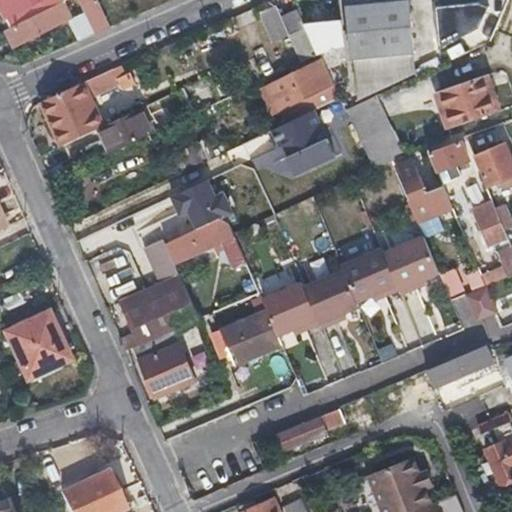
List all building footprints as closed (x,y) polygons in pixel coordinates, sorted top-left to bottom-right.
[(66,0),(0,0),(9,17),(13,26),(15,25),(61,3),(66,0)] [(78,0),(83,8),(99,1),(98,0),(78,0)] [(412,0),(410,0),(352,6),(357,58),(418,52),(412,0)] [(471,0),(427,6),(432,40),(485,32),(480,0),(471,0)] [(113,27),(111,24),(99,1),(83,8),(96,35),(113,27)] [(69,19),(61,3),(15,25),(23,42),(69,19)] [(308,27),(298,9),(281,18),(290,36),(308,27)] [(1,21),(5,30),(13,26),(9,17),(1,21)] [(266,86),(283,124),(341,96),(323,59),(266,86)] [(111,70),(92,78),(83,82),(91,97),(117,84),(111,70)] [(489,74),(435,91),(447,126),(501,108),(489,74)] [(80,84),(45,102),(64,142),(98,126),(100,125),(80,84)] [(347,109),(373,165),(393,158),(391,153),(398,150),(372,96),(347,109)] [(98,126),(110,151),(155,130),(143,105),(100,125),(98,126)] [(429,152),(443,183),(452,179),(447,168),(458,164),(469,159),(461,140),(429,152)] [(511,155),(506,141),(474,155),(487,185),(511,175),(511,155)] [(410,196),(409,197),(418,220),(453,206),(443,183),(426,190),(413,157),(397,163),(410,196)] [(447,168),(452,179),(462,175),(458,164),(447,168)] [(508,236),(494,201),(474,210),(483,229),(478,231),(484,246),(508,236)] [(209,221),(166,242),(174,260),(218,240),(209,221)] [(424,237),(384,253),(399,290),(401,294),(415,288),(414,283),(439,273),(424,237)] [(161,283),(180,274),(174,260),(166,242),(164,240),(146,247),(161,283)] [(493,250),(498,262),(465,277),(472,291),(462,295),(474,322),(497,312),(484,285),(511,272),(511,255),(507,244),(493,250)] [(384,253),(382,249),(341,265),(343,270),(357,302),(381,291),(383,296),(399,290),(384,253)] [(438,274),(447,296),(464,289),(455,267),(438,274)] [(320,323),(322,327),(336,322),(335,317),(358,307),(343,270),(304,286),(320,323)] [(121,338),(127,350),(198,317),(180,274),(161,283),(121,302),(135,332),(121,338)] [(304,329),(320,323),(304,286),(302,281),(262,298),(268,310),(279,335),(302,325),(304,329)] [(235,364),(282,343),(279,335),(268,310),(221,331),(235,364)] [(47,312),(6,333),(28,378),(69,357),(47,312)] [(180,342),(140,359),(157,396),(195,380),(180,342)] [(485,343),(426,369),(434,386),(494,361),(485,343)] [(511,352),(503,357),(511,380),(511,352)] [(426,369),(412,375),(420,393),(434,386),(426,369)] [(412,375),(365,395),(376,419),(422,399),(420,393),(412,375)] [(322,417),(279,435),(285,449),(328,431),(326,429),(345,421),(339,408),(321,415),(322,417)] [(508,410),(477,424),(486,446),(483,447),(488,460),(481,461),(484,472),(493,469),(497,480),(511,474),(511,433),(507,420),(511,417),(508,410)] [(401,511),(437,498),(430,481),(423,467),(416,449),(370,468),(387,511),(401,511)] [(423,467),(430,481),(435,479),(429,464),(423,467)] [(109,470),(62,491),(72,511),(116,511),(126,508),(109,470)] [(463,511),(455,491),(437,498),(401,511),(463,511)] [(0,511),(14,511),(10,497),(0,500),(0,511)] [(279,511),(273,497),(240,511),(306,511),(301,498),(283,507),(285,511),(279,511)]
